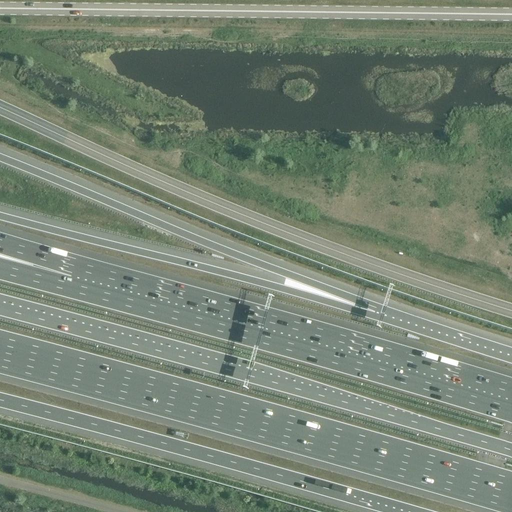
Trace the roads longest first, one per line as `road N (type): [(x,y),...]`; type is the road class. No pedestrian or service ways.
road 1 (motorway): [(0,353),(511,495)]
road 2 (motorway): [(0,310),(511,451)]
road 3 (tertiary): [(511,15),(0,9)]
road 4 (motorway): [(511,401),(102,286)]
road 5 (motorway): [(0,401),(402,511)]
road 6 (motorway): [(372,316),(0,158)]
road 7 (motorway): [(372,316),(0,216)]
road 8 (motorway): [(511,359),(372,316)]
road 9 (unclassified): [(117,511),(0,480)]
